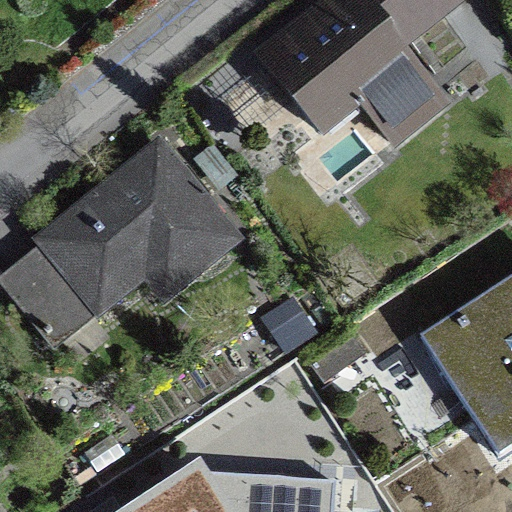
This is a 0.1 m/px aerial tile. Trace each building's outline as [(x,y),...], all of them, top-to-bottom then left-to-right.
[(379,0),(365,11),(356,0),(342,0),(261,66),(318,138),(356,108),(387,146),(434,108),(388,50),(436,12),(426,0),(379,0)] [(231,245),(155,152),(39,246),(42,250),(0,283),(0,288),(51,352),(171,255),(190,279),(231,245)] [(511,282),(419,342),(493,456),(511,443),(511,282)] [(321,388),(362,360),(344,334),(303,363),(321,388)] [(196,476),(144,511),(329,511),(331,484),(196,476)]
